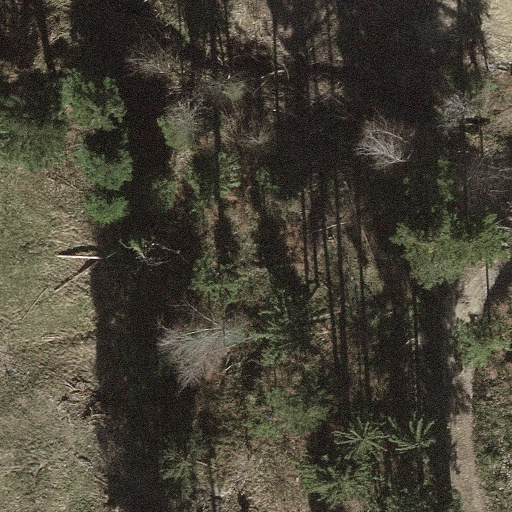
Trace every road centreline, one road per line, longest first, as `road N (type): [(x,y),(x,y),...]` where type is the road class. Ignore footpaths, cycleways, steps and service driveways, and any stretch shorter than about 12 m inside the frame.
road 1 (track): [(261,0),(310,112),(188,160),(0,98)]
road 2 (track): [(472,511),(468,414),(489,288),(511,266)]
